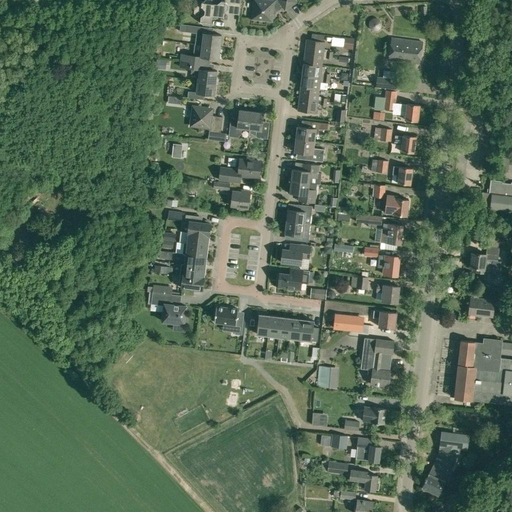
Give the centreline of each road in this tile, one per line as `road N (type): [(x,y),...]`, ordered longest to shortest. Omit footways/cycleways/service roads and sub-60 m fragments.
road 1 (residential): [(407,511),(463,0)]
road 2 (unknown): [(411,438),(304,427),(253,357),(260,295)]
road 3 (track): [(207,511),(80,382)]
road 4 (residential): [(268,226),(226,222),(219,289),(260,295)]
road 5 (residential): [(287,43),(242,41),(236,90),(283,93)]
road 6 (residential): [(268,226),(283,93)]
